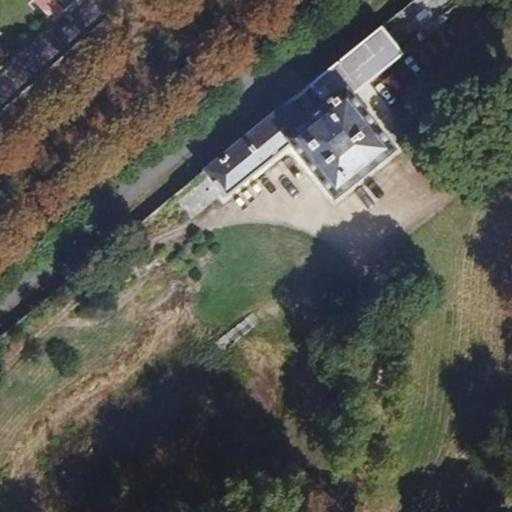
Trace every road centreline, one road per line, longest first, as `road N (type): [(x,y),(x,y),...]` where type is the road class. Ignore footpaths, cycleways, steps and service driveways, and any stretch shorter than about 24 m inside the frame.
road 1 (residential): [(0,313),(374,0)]
road 2 (residential): [(0,93),(103,0)]
